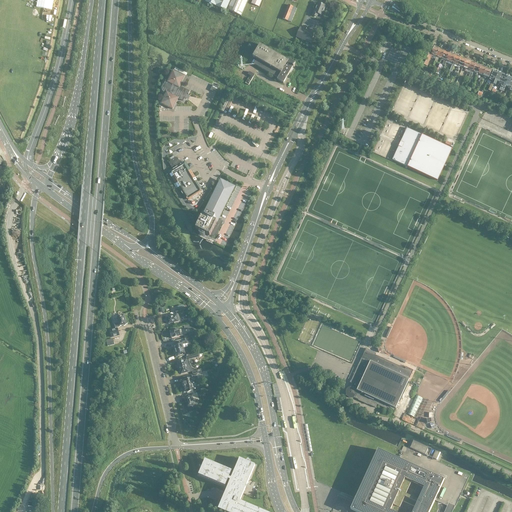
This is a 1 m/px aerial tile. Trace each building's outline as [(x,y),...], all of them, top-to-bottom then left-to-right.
[(226,10),(230,0),(206,0),(206,1),(226,10)] [(259,7),(261,0),(252,0),(252,3),(247,1),(247,0),(231,0),(227,10),(241,16),(247,2),(259,7)] [(317,13),(321,15),(323,10),(324,10),(326,6),(319,4),(318,6),(317,6),(316,8),(315,8),(312,15),(316,17),(317,13)] [(297,8),(289,5),(283,18),(291,22),(297,8)] [(301,28),(297,37),(311,43),(314,36),(315,33),(301,28)] [(257,59),(255,61),(254,64),(278,78),(277,80),(283,83),(293,67),(294,67),(295,65),(294,65),(295,63),(289,59),(288,61),(260,44),(254,54),(253,53),(252,55),(253,56),(253,57),(257,59)] [(435,47),(431,55),(428,53),(423,64),(426,66),(430,58),(432,58),(433,56),(436,57),(437,57),(440,49),(435,47)] [(440,49),(437,57),(436,57),(434,62),(437,63),(439,58),(441,59),(445,51),(440,49)] [(445,51),(441,59),(444,60),(443,64),(445,65),(447,61),(450,53),(445,51)] [(450,53),(447,61),(452,64),(453,59),(454,60),(456,56),(450,53)] [(453,59),(452,64),(449,71),(452,72),(455,65),(457,66),(461,58),(456,56),(454,60),(453,59)] [(458,66),(457,67),(459,68),(460,67),(463,68),(466,60),(461,58),(457,66),(458,66)] [(466,60),(463,68),(465,69),(464,71),(467,72),(468,70),(472,62),(466,60)] [(472,62),(468,70),(471,71),(470,73),(468,78),(470,79),(472,74),(473,72),(477,64),(472,62)] [(477,64),(473,72),(476,74),(475,76),(477,77),(478,74),(482,66),(477,64)] [(483,76),(487,68),(482,66),(478,74),(483,76)] [(487,68),(483,76),(488,79),(491,73),(490,73),(492,70),(487,68)] [(493,80),(491,83),(490,87),(492,87),(493,84),(498,72),(494,70),(490,79),(493,80)] [(164,91),(166,93),(159,111),(174,112),(175,106),(178,99),(183,101),(185,98),(187,99),(188,96),(186,95),(187,94),(188,94),(190,91),(180,86),(185,76),(173,71),(168,81),(166,80),(164,84),(164,85),(163,85),(163,86),(163,87),(163,88),(163,89),(163,90),(164,91)] [(248,86),(255,75),(249,72),(248,75),(250,76),(245,84),(248,86)] [(503,74),(498,72),(493,84),(495,85),(497,81),(499,82),(503,74)] [(503,74),(499,82),(502,83),(499,90),(501,91),(502,88),(508,76),(503,74)] [(511,77),(508,76),(502,88),(501,91),(503,92),(506,85),(508,86),(511,77)] [(393,160),(392,160),(437,181),(438,180),(437,180),(451,149),(452,149),(407,128),(407,129),(401,142),(400,142),(398,146),(399,147),(393,160)] [(175,166),(176,169),(170,172),(184,194),(186,193),(186,194),(197,188),(196,187),(198,186),(195,181),(196,180),(192,174),(191,175),(184,164),(182,165),(177,158),(169,163),(169,164),(176,160),(177,162),(174,164),(175,166)] [(176,160),(169,164),(171,168),(175,166),(174,164),(177,162),(176,160)] [(229,184),(227,183),(226,183),(226,184),(223,183),(222,185),(220,184),(207,210),(205,209),(196,226),(198,227),(196,232),(200,234),(199,234),(205,236),(204,235),(204,234),(210,237),(210,236),(211,236),(212,236),(213,236),(215,236),(216,235),(217,234),(217,233),(222,225),(220,224),(220,223),(219,223),(219,222),(220,220),(218,219),(232,190),(230,189),(231,187),(228,185),(229,184)] [(110,330),(112,337),(119,336),(117,328),(119,327),(120,326),(123,325),(124,326),(125,326),(126,324),(127,324),(128,323),(127,320),(126,320),(125,320),(124,315),(118,317),(119,323),(114,324),(116,329),(110,330)] [(174,325),(178,324),(177,322),(178,322),(177,315),(173,316),(167,318),(168,320),(167,321),(168,323),(169,324),(174,323),(174,325)] [(172,339),(183,336),(181,329),(170,332),(170,333),(169,333),(170,335),(171,336),(172,339)] [(194,339),(193,336),(185,338),(185,341),(173,344),(174,347),(173,348),(174,351),(186,348),(185,344),(187,344),(187,342),(192,341),(192,340),(194,339)] [(114,345),(113,338),(106,340),(107,347),(114,345)] [(187,352),(186,348),(174,351),(175,354),(176,357),(185,355),(185,352),(187,352)] [(376,353),(366,349),(351,381),(350,383),(351,383),(350,387),(348,388),(346,389),(346,391),(346,394),(346,396),(348,397),(350,398),(352,398),(354,398),(365,403),(367,402),(368,404),(375,408),(377,404),(386,409),(387,408),(388,408),(389,406),(395,409),(413,370),(406,367),(405,369),(375,355),(376,353)] [(191,356),(187,357),(177,359),(179,365),(178,365),(177,366),(178,368),(179,368),(179,369),(188,367),(191,366),(190,362),(192,361),(191,360),(199,358),(198,354),(191,356)] [(183,387),(191,385),(190,382),(192,382),(191,379),(184,380),(184,381),(181,381),(182,383),(182,384),(182,386),(183,387)] [(192,385),(191,385),(183,387),(183,388),(183,390),(184,390),(184,393),(187,392),(194,391),(195,390),(196,393),(201,392),(200,389),(197,390),(196,387),(193,388),(192,385)] [(187,406),(188,407),(188,410),(193,409),(193,406),(194,405),(197,404),(196,400),(199,400),(198,397),(203,396),(202,392),(201,392),(196,393),(186,396),(187,398),(185,398),(187,406)] [(416,395),(407,414),(414,417),(422,398),(416,395)] [(428,447),(413,441),(410,448),(425,455),(428,447)] [(332,508),(330,511),(429,511),(435,500),(437,501),(438,509),(436,511),(451,511),(453,509),(454,509),(458,502),(459,502),(461,498),(459,498),(469,476),(451,468),(452,467),(448,465),(447,466),(439,462),(408,448),(403,446),(401,451),(400,450),(399,453),(400,453),(399,455),(398,454),(396,458),(393,457),(394,456),(391,454),(391,456),(392,456),(378,450),(369,470),(367,469),(365,473),(367,474),(356,498),(340,491),(339,494),(348,498),(344,507),(342,506),(340,505),(338,505),(335,507),(334,509),(332,508)] [(255,465),(247,462),(246,462),(240,459),(231,479),(229,478),(232,471),(205,460),(202,467),(201,468),(198,475),(225,487),(228,480),(230,481),(218,509),(224,511),(265,511),(240,501),(255,465)]
